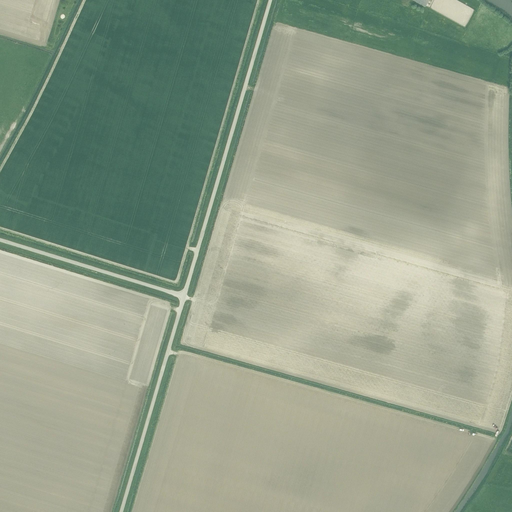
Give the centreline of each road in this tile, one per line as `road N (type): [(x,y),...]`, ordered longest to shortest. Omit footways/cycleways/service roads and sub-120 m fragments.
road 1 (tertiary): [(183,297),(269,0)]
road 2 (tertiary): [(120,511),(183,297)]
road 3 (unclassified): [(183,297),(0,240)]
